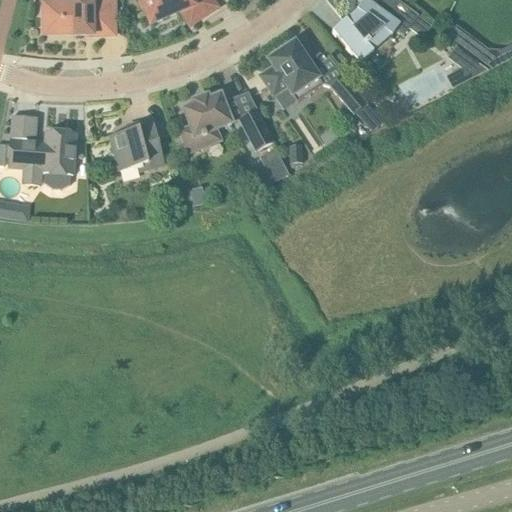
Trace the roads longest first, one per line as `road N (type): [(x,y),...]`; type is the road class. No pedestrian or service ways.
road 1 (residential): [(295,0),(226,48),(166,73),(99,85),(31,84),(0,73)]
road 2 (primary): [(295,511),(511,445)]
